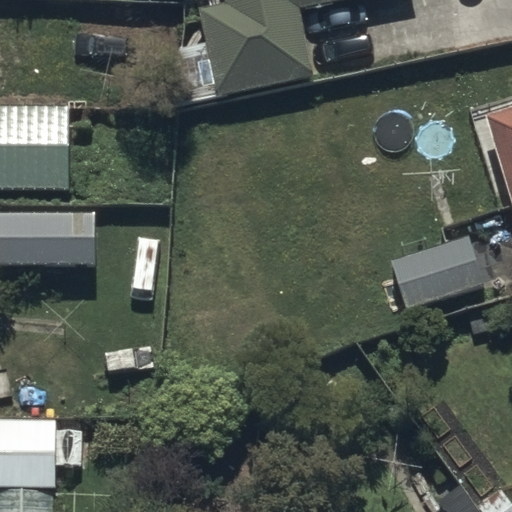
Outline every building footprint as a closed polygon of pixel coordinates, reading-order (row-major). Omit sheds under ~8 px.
[(227,0),(229,4),(200,11),(214,69),(189,75),(197,106),(317,77),(305,11),(350,0),(227,0)] [(511,108),(489,116),(511,190),(511,108)] [(0,109),(0,190),(70,191),(70,109),(0,109)] [(96,213),(0,214),(0,269),(97,268),(96,213)] [(485,289),(470,238),(393,261),(408,312),(485,289)] [(59,489),(59,422),(0,421),(0,511),(53,511),(54,489),(59,489)]
